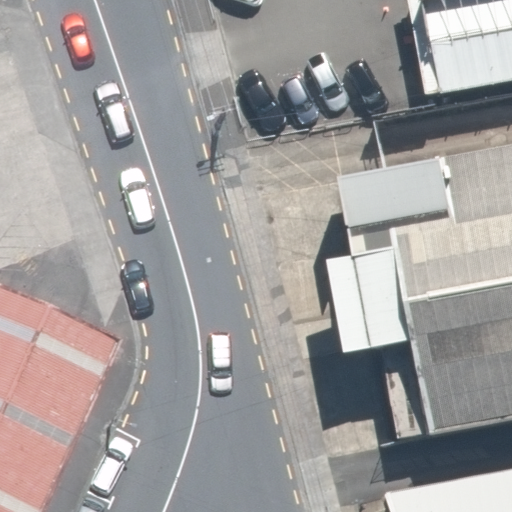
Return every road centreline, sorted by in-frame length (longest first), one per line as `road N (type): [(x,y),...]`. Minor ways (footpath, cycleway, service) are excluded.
road 1 (tertiary): [(103,0),(209,308)]
road 2 (unclassified): [(209,308),(275,511)]
road 3 (tertiary): [(209,308),(196,426),(166,511)]
